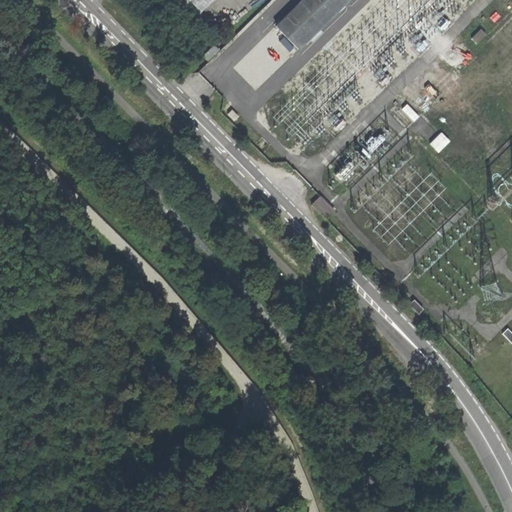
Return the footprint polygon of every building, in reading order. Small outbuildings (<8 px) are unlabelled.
[(346,0),(301,0),(274,27),(296,50),(346,0)] [(486,35),(480,29),(470,38),(476,44),(486,35)] [(213,45),(201,56),(206,62),(218,51),(213,45)] [(418,116),(406,103),(401,109),(412,121),(418,116)] [(450,141),(440,132),(428,144),(438,153),(450,141)] [(319,196),(311,203),(326,218),(334,210),(319,196)] [(414,299),(409,303),(418,313),(423,309),(414,299)] [(511,333),(507,328),(502,333),(511,344),(511,333)]
